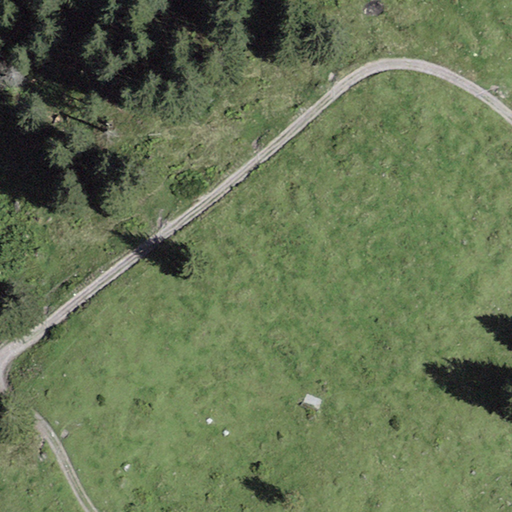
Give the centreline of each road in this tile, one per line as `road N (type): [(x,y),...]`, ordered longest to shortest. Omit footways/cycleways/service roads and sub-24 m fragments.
road 1 (track): [(0,363),(373,66),(440,70),(511,122)]
road 2 (track): [(90,511),(41,426),(0,399)]
